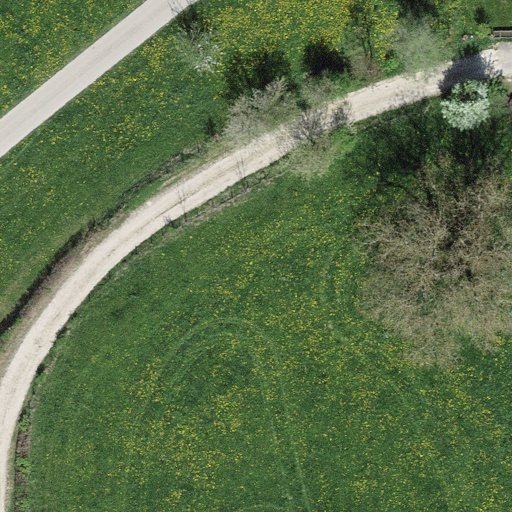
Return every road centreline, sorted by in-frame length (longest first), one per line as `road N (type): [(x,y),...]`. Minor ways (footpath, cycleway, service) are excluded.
road 1 (track): [(0,464),(10,408),(34,357),(106,259),(149,223),(197,189),(357,111),(454,76),(511,68)]
road 2 (track): [(178,0),(0,146)]
